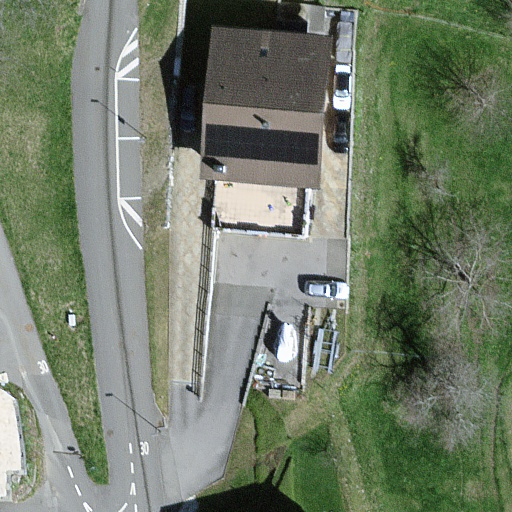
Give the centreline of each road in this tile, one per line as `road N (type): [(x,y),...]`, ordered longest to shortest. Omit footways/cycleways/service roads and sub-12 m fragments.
road 1 (residential): [(140,511),(115,316),(107,0)]
road 2 (unclassified): [(0,256),(82,508),(97,511)]
